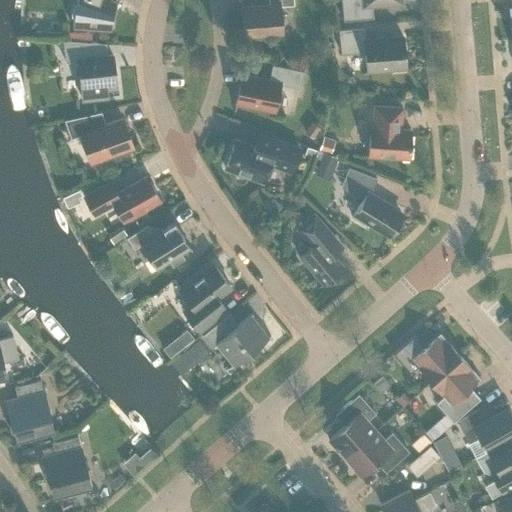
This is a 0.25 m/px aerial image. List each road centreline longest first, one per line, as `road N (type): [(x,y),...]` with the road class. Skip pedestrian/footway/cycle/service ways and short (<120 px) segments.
road 1 (tertiary): [(432,272),(453,251),(472,207),(459,0)]
road 2 (residential): [(332,354),(228,227),(182,153)]
road 3 (residential): [(182,153),(216,86),(215,0)]
road 4 (residential): [(182,153),(158,101),(152,48),(161,0)]
road 5 (tertiary): [(168,503),(267,418)]
road 6 (tertiary): [(332,354),(432,272)]
road 7 (residential): [(432,272),(511,371)]
road 8 (residential): [(345,511),(267,418)]
